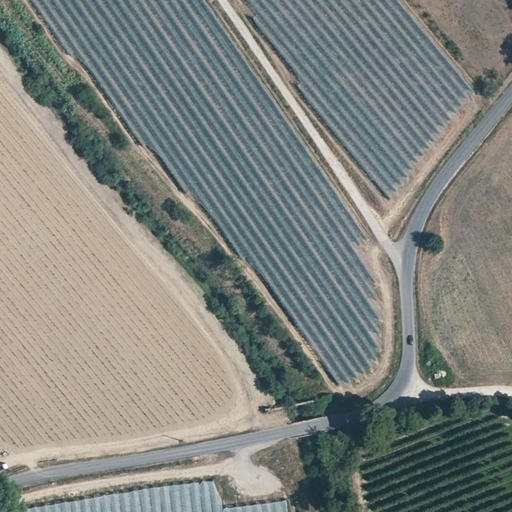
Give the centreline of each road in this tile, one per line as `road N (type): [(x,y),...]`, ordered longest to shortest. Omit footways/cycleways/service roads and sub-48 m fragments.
road 1 (tertiary): [(404,389),(381,409),(345,420),(0,501)]
road 2 (unclassified): [(224,0),(407,267)]
road 3 (tertiary): [(511,90),(420,210),(407,267)]
road 4 (tertiary): [(407,267),(404,389)]
